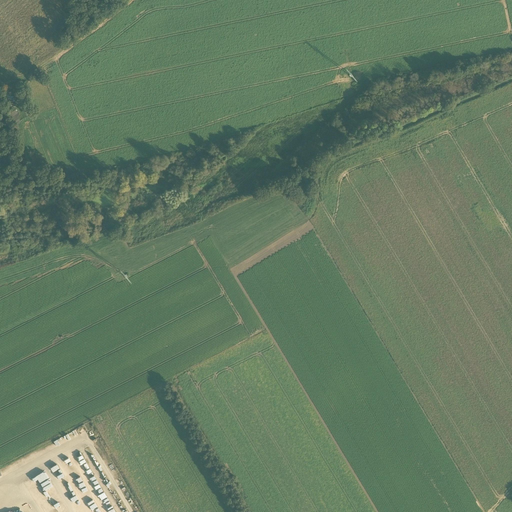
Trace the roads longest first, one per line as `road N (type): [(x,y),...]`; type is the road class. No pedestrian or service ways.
road 1 (track): [(308,218),(321,166),(334,153),(511,79)]
road 2 (track): [(0,89),(129,0)]
